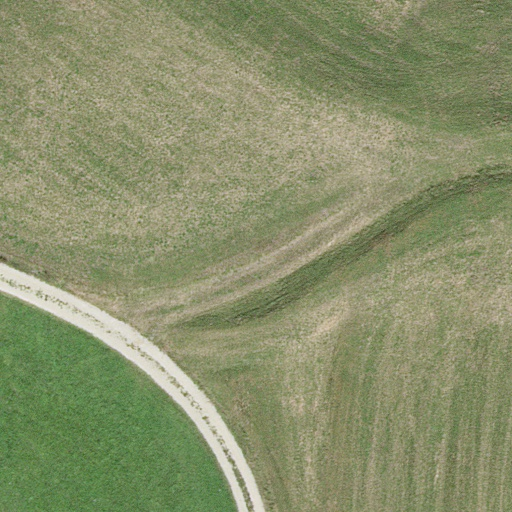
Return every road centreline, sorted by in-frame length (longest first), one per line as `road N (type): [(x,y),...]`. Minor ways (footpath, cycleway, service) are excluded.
road 1 (track): [(112,334),(283,275),(511,166)]
road 2 (track): [(0,284),(112,334),(211,426),(246,511)]
